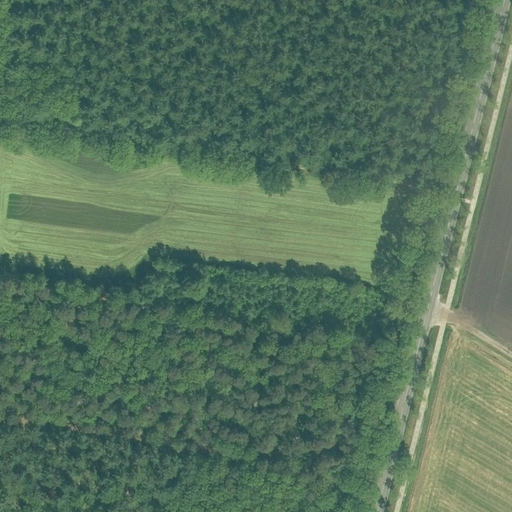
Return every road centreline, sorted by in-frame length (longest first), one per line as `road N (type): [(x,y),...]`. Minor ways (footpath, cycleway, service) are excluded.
road 1 (primary): [(376,511),(504,0)]
road 2 (track): [(0,123),(401,181),(453,201)]
road 3 (track): [(369,444),(481,0)]
road 4 (track): [(369,444),(238,452),(0,418)]
